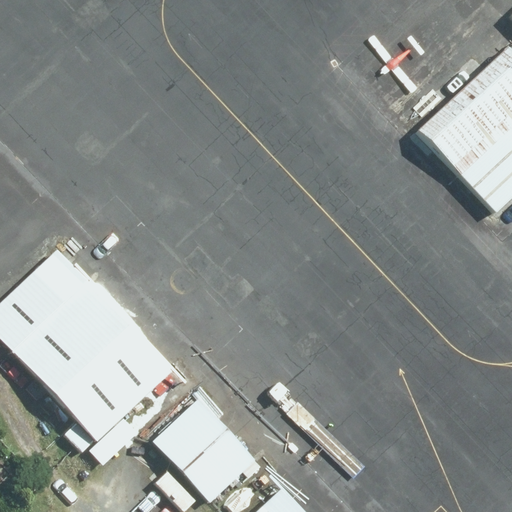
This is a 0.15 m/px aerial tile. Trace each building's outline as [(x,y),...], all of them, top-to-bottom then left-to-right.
[(511,10),(499,24),(511,37),(511,10)] [(511,194),(511,65),(499,52),(409,138),(487,218),(511,194)] [(167,363),(65,258),(0,320),(0,361),(82,445),(167,363)] [(244,457),(191,403),(146,446),(200,500),(244,457)] [(132,437),(123,427),(94,452),(102,462),(132,437)] [(286,511),(268,492),(247,511),(286,511)]
